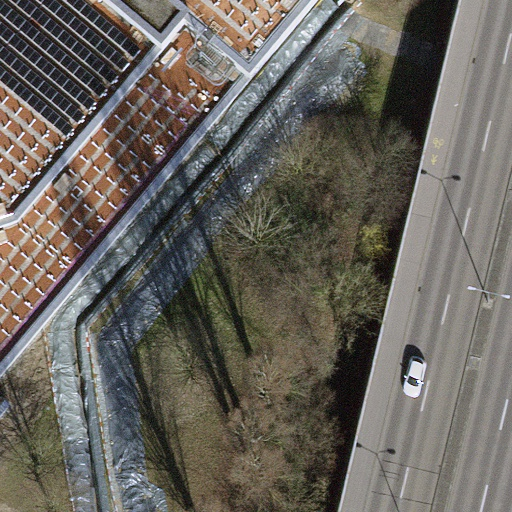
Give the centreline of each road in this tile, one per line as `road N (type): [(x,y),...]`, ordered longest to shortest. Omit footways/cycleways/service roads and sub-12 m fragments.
road 1 (secondary): [(511,34),(399,511)]
road 2 (secondary): [(482,511),(511,385)]
